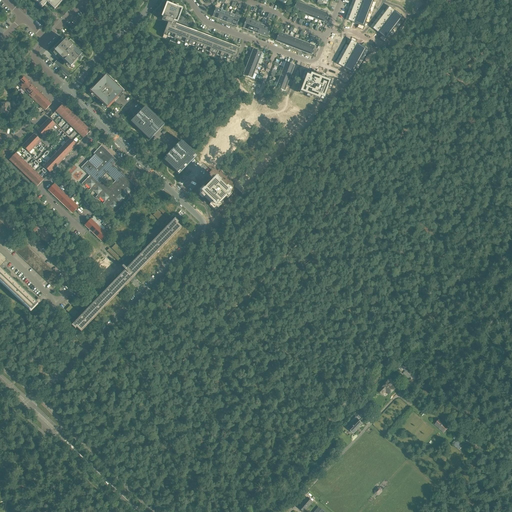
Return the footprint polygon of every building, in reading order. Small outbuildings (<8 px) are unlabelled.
[(44,0),(41,4),(39,6),(42,8),(44,6),(45,6),(48,4),(54,10),(53,9),(61,0),(44,0)] [(371,0),(354,0),(347,21),(355,24),(363,27),(373,1),(371,0)] [(168,22),(162,38),(233,65),(234,65),(241,47),(239,46),(238,48),(233,46),(232,45),(222,41),(217,40),(191,30),(192,27),(193,23),(186,20),(188,16),(186,16),(184,15),(181,14),(184,7),(169,1),(163,17),(164,17),(163,20),(168,22)] [(298,12),(301,4),(296,2),(293,10),(298,12)] [(301,4),(298,12),(303,14),(307,6),(301,4)] [(307,6),(303,14),(308,16),(312,8),(307,6)] [(389,7),(372,29),(379,35),(386,40),(403,17),(389,7)] [(217,19),(220,10),(215,8),(212,17),(217,19)] [(313,18),(317,10),(312,8),(308,16),(313,18)] [(220,10),(217,19),(222,21),(225,12),(220,10)] [(317,10),(313,18),(318,20),(322,12),(317,10)] [(226,22),(230,14),(225,12),(222,21),(226,22)] [(322,12),(318,20),(324,22),(327,14),(322,12)] [(231,24),(236,26),(241,15),(235,13),(234,16),(231,24)] [(230,14),(226,22),(231,24),(234,16),(230,14)] [(248,30),(252,19),(247,17),(243,28),(248,30)] [(252,32),(257,21),(252,19),(248,30),(252,32)] [(257,21),(252,32),(257,34),(261,23),(257,21)] [(262,35),(266,25),(261,23),(257,34),(262,35)] [(266,25),(262,35),(267,37),(271,27),(266,25)] [(280,43),(281,42),(284,34),(279,32),(275,41),(280,43)] [(88,56),(70,39),(66,34),(62,37),(50,50),(45,55),(68,77),(69,76),(88,56)] [(286,45),(286,44),(289,36),(284,34),(281,42),(280,43),(286,45)] [(291,47),(291,46),(294,38),(289,36),(286,44),(286,45),(291,47)] [(296,49),(296,48),(299,40),(294,38),(291,46),(291,47),(296,49)] [(301,51),(302,50),(305,42),(299,40),(296,48),(296,49),(301,51)] [(351,40),(337,65),(353,73),(366,48),(359,44),(351,40)] [(306,53),(307,52),(310,44),(305,42),(302,50),(301,51),(303,52),(306,53)] [(306,53),(311,55),(315,46),(310,44),(307,52),(306,53)] [(251,55),(260,58),(261,53),(253,50),(251,55)] [(249,60),(258,63),(260,58),(251,55),(249,60)] [(255,69),(258,63),(249,60),(247,65),(255,69)] [(284,68),(292,71),(294,66),(286,62),(284,68)] [(245,70),(254,74),(255,69),(247,65),(245,70)] [(290,76),(292,71),(284,68),(282,73),(290,76)] [(252,79),(254,74),(245,70),(243,75),(252,79)] [(307,72),(299,93),(323,102),(331,81),(307,72)] [(280,78),(288,81),(290,76),(282,73),(280,78)] [(99,104),(105,110),(113,102),(124,90),(108,74),(88,94),(95,100),(94,101),(97,105),(99,104)] [(21,88),(28,81),(24,77),(17,84),(21,88)] [(286,86),(288,81),(280,78),(278,83),(286,86)] [(28,81),(21,88),(25,92),(31,85),(28,81)] [(285,90),(286,86),(278,83),(276,88),(284,91),(285,90)] [(31,85),(25,92),(29,95),(35,89),(31,85)] [(29,95),(33,99),(39,93),(35,89),(29,95)] [(39,93),(33,99),(37,103),(43,96),(39,93)] [(43,96),(37,103),(41,107),(47,100),(43,96)] [(47,100),(41,107),(45,111),(51,104),(47,100)] [(9,108),(9,103),(2,103),(2,106),(1,106),(1,108),(1,113),(10,113),(10,108),(9,108)] [(51,117),(49,119),(56,125),(58,127),(60,129),(62,131),(64,133),(66,135),(70,139),(76,145),(84,138),(90,131),(86,128),(82,124),(78,120),(74,116),(70,112),(66,109),(62,105),(56,111),(55,112),(54,113),(51,117)] [(135,117),(131,121),(134,124),(133,125),(136,128),(138,127),(144,133),(143,135),(146,138),(147,136),(150,139),(154,135),(162,127),(163,126),(160,123),(161,122),(148,109),(147,111),(144,108),(143,109),(135,117)] [(49,119),(45,123),(52,129),(56,125),(49,119)] [(45,123),(41,127),(48,133),(52,129),(45,123)] [(41,127),(37,131),(44,137),(48,133),(41,127)] [(30,138),(37,145),(41,141),(34,134),(30,138)] [(30,138),(26,142),(33,149),(37,145),(30,138)] [(70,139),(66,143),(73,149),(76,145),(70,139)] [(22,146),(29,153),(33,149),(26,142),(22,146)] [(171,151),(167,155),(170,159),(168,161),(172,165),(170,167),(177,174),(180,171),(181,172),(194,159),(192,158),(195,155),(182,142),(179,145),(178,144),(171,151)] [(66,143),(62,147),(69,153),(73,149),(66,143)] [(115,171),(111,168),(118,161),(108,152),(107,153),(101,147),(102,146),(101,146),(93,154),(95,155),(89,162),(88,161),(84,165),(92,173),(84,182),(107,205),(105,207),(114,215),(136,192),(136,191),(136,192),(134,190),(136,187),(123,174),(121,177),(117,173),(119,172),(116,170),(115,171)] [(62,147),(59,151),(65,157),(69,153),(62,147)] [(59,151),(55,155),(61,161),(65,157),(59,151)] [(16,153),(9,160),(13,164),(20,157),(16,153)] [(55,155),(51,159),(58,165),(61,161),(55,155)] [(20,157),(13,164),(17,167),(24,161),(20,157)] [(51,159),(47,163),(54,169),(58,165),(51,159)] [(17,167),(21,171),(28,165),(24,161),(17,167)] [(47,163),(44,167),(50,173),(54,169),(47,163)] [(28,165),(21,171),(25,175),(32,168),(28,165)] [(32,168),(25,175),(29,179),(36,172),(32,168)] [(36,172),(29,179),(33,183),(40,176),(36,172)] [(68,175),(64,179),(71,185),(75,181),(68,175)] [(202,187),(198,192),(200,194),(198,195),(202,200),(204,198),(210,204),(209,206),(213,210),(213,209),(215,211),(216,209),(216,210),(221,205),(220,205),(223,202),(222,200),(225,197),(227,199),(231,195),(229,193),(231,191),(226,187),(225,189),(218,183),(221,180),(215,175),(213,177),(212,177),(208,181),(210,183),(204,189),(202,187)] [(40,176),(33,183),(37,186),(43,180),(40,176)] [(54,184),(49,190),(52,194),(58,188),(56,186),(57,186),(59,188),(61,185),(57,182),(55,184),(56,185),(55,186),(54,184)] [(58,188),(52,194),(56,198),(62,192),(58,188)] [(62,192),(56,198),(60,202),(66,196),(62,192)] [(66,196),(60,202),(64,206),(70,200),(66,196)] [(70,200),(64,206),(68,210),(74,203),(70,200)] [(74,203),(68,210),(72,213),(78,207),(74,203)] [(81,332),(130,281),(132,278),(181,228),(177,224),(178,222),(174,219),(175,220),(73,326),(72,325),(71,326),(75,329),(76,328),(81,332)] [(91,220),(85,226),(89,229),(95,223),(91,220)] [(99,227),(95,223),(89,229),(93,233),(99,227)] [(99,227),(93,233),(97,237),(103,231),(99,227)] [(103,231),(97,237),(101,241),(107,235),(103,231)] [(0,281),(27,307),(31,311),(32,310),(37,306),(34,303),(0,270),(0,281)] [(411,373),(408,370),(406,372),(405,371),(403,374),(408,379),(411,376),(409,375),(411,373)] [(394,383),(390,380),(388,382),(382,387),(378,391),(382,395),(382,394),(385,391),(389,394),(395,388),(392,385),(394,383)] [(352,423),(347,428),(352,433),(353,432),(353,433),(356,430),(355,430),(361,424),(357,420),(359,419),(364,413),(360,409),(354,415),(356,416),(351,422),(352,423)] [(444,432),(448,427),(440,420),(436,425),(444,432)] [(303,511),(312,502),(307,498),(298,507),(303,511)]
